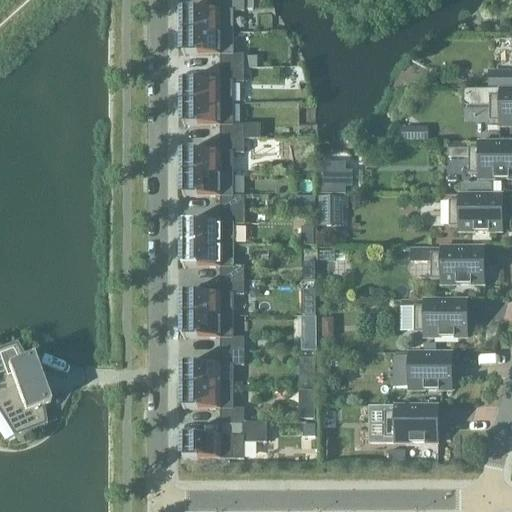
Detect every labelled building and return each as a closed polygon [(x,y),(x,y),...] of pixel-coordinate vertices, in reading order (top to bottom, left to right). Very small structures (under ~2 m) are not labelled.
[(183,12),(183,35),(233,35),(233,13),(244,14),(244,11),(244,0),(220,0),(220,12),(183,12)] [(253,0),(244,0),(244,11),(253,11),(253,0)] [(220,57),(220,71),(244,70),(258,70),(258,59),(244,59),(244,56),(233,56),(233,35),(183,35),(183,58),(186,58),(220,57)] [(183,84),(183,106),(233,106),(233,84),(244,84),(244,70),(220,71),(220,84),(183,84)] [(488,89),(511,89),(511,77),(488,77),(488,89)] [(511,91),(500,92),(500,97),(489,97),(489,123),(500,123),(500,129),(511,128),(511,91)] [(220,128),(220,141),(244,141),(261,141),(261,127),(233,127),(233,106),(183,106),(183,117),(182,117),(182,118),(183,118),(183,124),(182,124),(182,125),(183,125),(183,128),(220,128)] [(401,129),(401,144),(414,144),(414,130),(401,129)] [(183,154),(183,177),(233,177),(233,155),(244,155),(244,141),(220,141),(220,154),(183,154)] [(468,144),(448,144),(448,151),(448,160),(468,160),(468,176),(479,176),(479,181),(511,181),(511,144),(479,144),(479,150),(468,150),(468,144)] [(320,166),(320,194),(344,195),(344,188),(352,189),(352,172),(344,173),(344,167),(320,166)] [(220,199),(220,212),(244,212),(244,198),(233,198),(233,177),(183,177),(183,199),(220,199)] [(497,185),(461,185),(461,197),(497,197),(497,185)] [(459,229),(459,234),(502,234),(502,197),(497,197),(461,197),(459,197),(459,203),(449,203),(449,229),(459,229)] [(331,199),(319,199),(319,228),(331,228),(331,199)] [(183,225),(183,248),(233,248),(233,226),(244,226),(244,212),(220,212),(220,225),(183,225)] [(220,270),(220,283),(244,283),(244,269),(233,269),(233,248),(183,248),(183,270),(220,270)] [(441,255),(431,255),(431,282),(441,282),(441,287),(484,287),(484,250),(441,250),(441,255)] [(339,252),(320,252),(320,273),(339,272),(339,252)] [(183,307),(183,318),(233,318),(233,297),(244,297),(244,283),(220,283),(220,295),(183,296),(183,300),(182,300),(183,300),(183,307),(182,307),(183,307)] [(301,318),(316,318),(316,292),(301,292),(301,318)] [(424,308),(414,308),(414,309),(414,334),(424,335),(424,340),(468,340),(468,303),(424,303),(424,308)] [(220,341),(220,354),(244,354),(244,340),(233,340),(233,318),(183,318),(183,324),(182,324),(182,331),(183,331),(182,331),(182,338),(183,338),(183,341),(220,341)] [(317,318),(316,318),(302,318),(302,354),(317,354),(317,318)] [(424,344),(424,356),(435,356),(435,344),(424,344)] [(0,352),(0,396),(40,382),(32,358),(24,361),(16,346),(0,352)] [(183,367),(183,389),(233,389),(233,368),(244,368),(244,354),(220,354),(220,367),(183,367)] [(409,356),(409,393),(452,393),(452,356),(435,356),(424,356),(409,356)] [(40,382),(0,396),(0,415),(13,437),(44,426),(42,409),(49,406),(40,382)] [(220,412),(220,425),(244,425),(244,411),(233,411),(233,389),(183,389),(183,412),(220,412)] [(394,440),(395,445),(438,445),(438,408),(395,408),(395,414),(384,414),(384,440),(394,440)] [(244,425),(220,425),(220,438),(183,438),(183,462),(244,462),(244,446),(267,446),(267,425),(244,425)] [(315,440),(315,427),(303,427),(303,440),(315,440)] [(389,452),(389,464),(405,464),(405,452),(389,452)]
